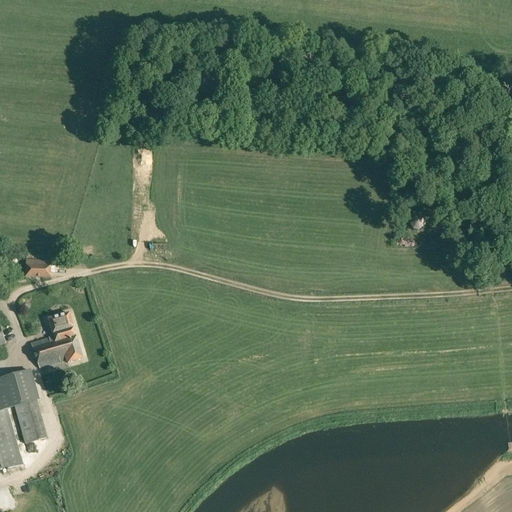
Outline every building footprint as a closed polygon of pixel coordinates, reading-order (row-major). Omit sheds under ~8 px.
[(413,232),(419,233),(424,230),(426,225),(427,219),(413,215),(410,226),(413,232)] [(25,277),(51,278),(51,261),(26,260),(25,277)] [(33,344),(36,356),(79,344),(69,314),(49,320),(55,337),(33,344)] [(36,356),(39,369),(67,361),(67,363),(83,359),(79,344),(36,356)] [(30,372),(0,379),(0,472),(21,466),(4,408),(38,400),(30,372)] [(133,394),(150,390),(148,381),(131,385),(133,394)] [(168,400),(170,410),(188,405),(185,395),(168,400)] [(36,401),(15,406),(25,445),(46,439),(36,401)] [(184,418),(167,423),(170,433),(187,428),(184,418)] [(218,420),(203,429),(208,438),(223,430),(218,420)] [(191,458),(199,454),(190,438),(182,442),(191,458)] [(31,444),(33,452),(40,450),(38,443),(31,444)] [(55,492),(59,501),(76,493),(71,484),(55,492)]
